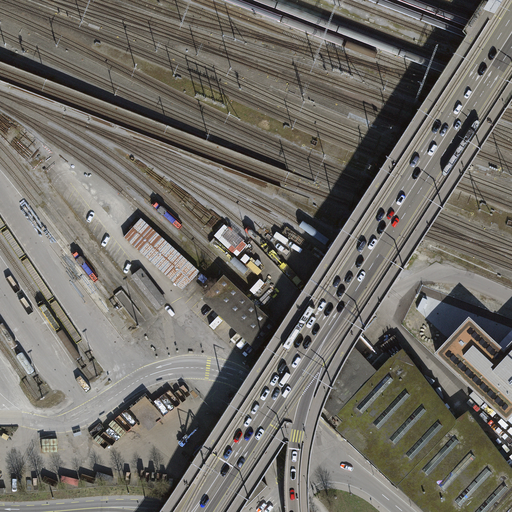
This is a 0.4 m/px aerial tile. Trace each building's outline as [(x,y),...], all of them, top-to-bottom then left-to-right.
[(489,0),(484,10),(495,14),(503,0),(489,0)] [(200,271),(141,218),(124,237),(182,290),(200,271)] [(365,244),(404,269),(411,259),(387,244),(390,240),(374,230),(365,244)] [(132,276),(158,308),(165,303),(139,271),(132,276)] [(224,275),(206,294),(261,345),(278,327),(224,275)] [(256,350),(261,345),(206,294),(201,299),(256,350)] [(428,300),(423,297),(418,308),(423,310),(428,300)] [(452,323),(457,311),(443,305),(438,317),(452,323)] [(468,319),(436,353),(507,419),(511,414),(511,342),(504,351),(468,319)] [(405,477),(459,421),(458,420),(456,422),(456,421),(455,422),(404,353),(402,350),(400,352),(401,353),(393,358),(390,360),(378,373),(367,385),(363,381),(367,376),(339,349),(331,341),(305,383),(344,419),(405,477)] [(378,373),(347,342),(339,349),(367,376),(363,381),(367,385),(378,373)] [(392,358),(387,354),(375,367),(379,371),(392,358)] [(405,477),(442,511),(506,511),(511,506),(511,472),(469,415),(470,415),(468,412),(466,415),(459,421),(405,477)] [(424,511),(442,511),(405,477),(344,419),(336,428),(424,511)] [(193,455),(246,507),(267,486),(214,434),(193,455)]
